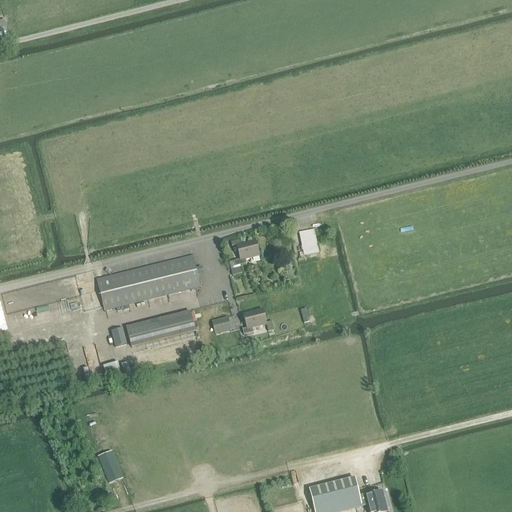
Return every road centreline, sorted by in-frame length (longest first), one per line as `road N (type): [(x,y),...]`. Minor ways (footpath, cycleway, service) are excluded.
road 1 (track): [(127,511),(371,450)]
road 2 (track): [(0,290),(204,239)]
